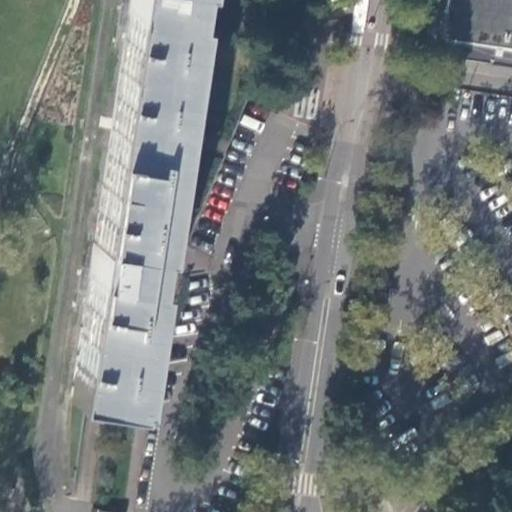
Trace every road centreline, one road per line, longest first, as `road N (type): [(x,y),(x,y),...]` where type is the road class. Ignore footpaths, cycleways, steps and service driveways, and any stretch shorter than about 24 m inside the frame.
road 1 (tertiary): [(375,0),(297,511)]
road 2 (secondary): [(511,432),(448,473),(410,511)]
